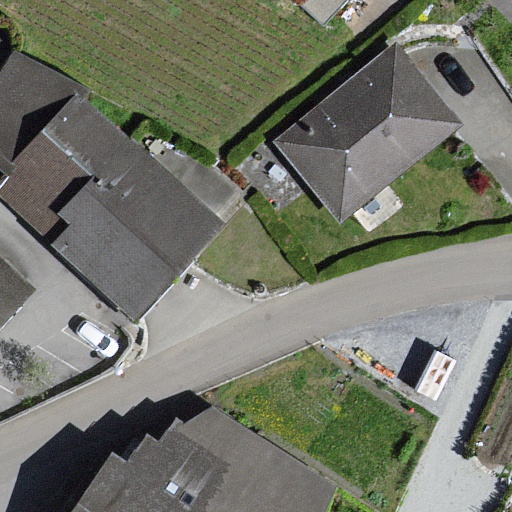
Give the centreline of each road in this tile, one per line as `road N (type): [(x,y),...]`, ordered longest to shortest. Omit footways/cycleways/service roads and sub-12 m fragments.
road 1 (residential): [(511,270),(428,283),(311,316),(0,447)]
road 2 (unknown): [(511,284),(474,370),(431,511)]
